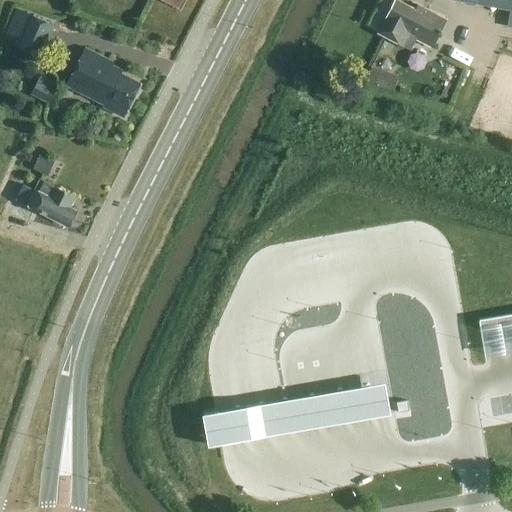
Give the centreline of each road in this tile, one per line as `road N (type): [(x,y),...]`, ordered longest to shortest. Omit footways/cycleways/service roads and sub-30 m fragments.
road 1 (primary): [(70,392),(76,352),(115,255),(245,0)]
road 2 (primary): [(70,392),(59,405),(46,511)]
road 3 (primary): [(77,511),(77,406),(70,392)]
